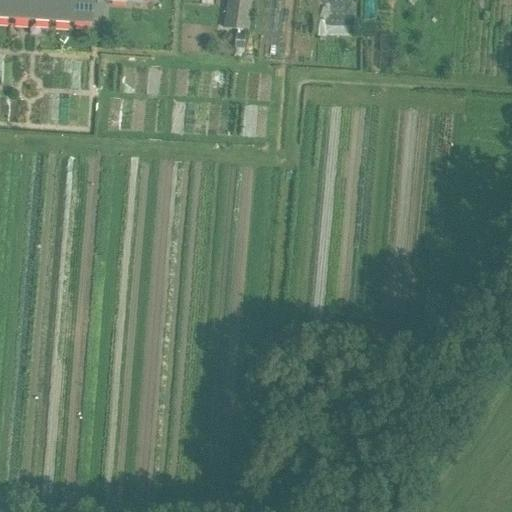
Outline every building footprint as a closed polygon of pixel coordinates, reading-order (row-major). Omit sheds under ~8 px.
[(0,0),(0,19),(30,22),(31,0),(0,0)] [(31,0),(30,22),(70,25),(71,0),(31,0)] [(71,0),(70,25),(93,26),(94,1),(104,2),(104,3),(142,5),(142,0),(71,0)] [(249,32),(253,0),(227,0),(223,28),(249,32)] [(208,380),(208,411),(228,411),(229,380),(208,380)]
